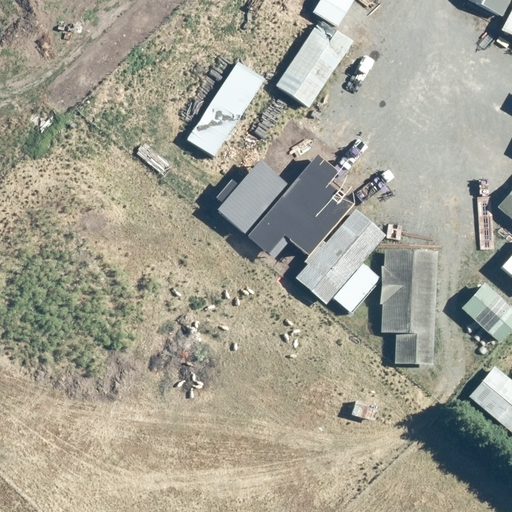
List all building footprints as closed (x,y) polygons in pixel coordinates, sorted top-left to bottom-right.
[(317,19),(290,60),(272,87),(306,109),(351,41),(370,12),(351,0),(319,0),(310,14),(317,19)] [(507,0),(462,0),(498,18),(507,0)] [(511,2),(497,31),(511,38),(511,2)] [(263,79),(236,61),(184,139),(211,156),(263,79)] [(511,83),(501,77),(485,104),(469,95),(455,119),(511,151),(511,83)] [(247,180),(283,206),(286,201),(299,211),(341,151),(292,117),(247,180)] [(341,151),(299,211),(294,218),(354,261),(378,227),(362,216),(372,203),(361,196),(375,175),(341,151)] [(511,228),(502,220),(499,218),(477,245),(488,254),(474,271),(511,302),(511,228)] [(385,246),(381,335),(392,335),(390,367),(430,368),(435,248),(385,246)] [(378,276),(358,262),(330,299),(350,313),(378,276)] [(511,381),(493,366),(467,398),(511,434),(511,381)]
